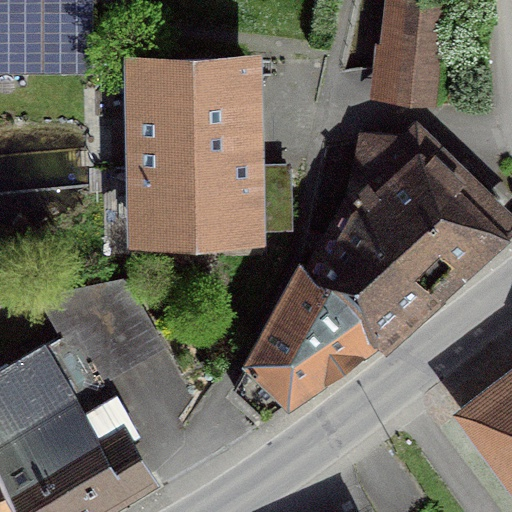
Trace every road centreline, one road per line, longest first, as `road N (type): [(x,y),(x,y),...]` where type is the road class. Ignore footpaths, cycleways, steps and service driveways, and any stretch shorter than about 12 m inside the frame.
road 1 (tertiary): [(511,300),(211,511)]
road 2 (unknown): [(511,123),(336,94)]
